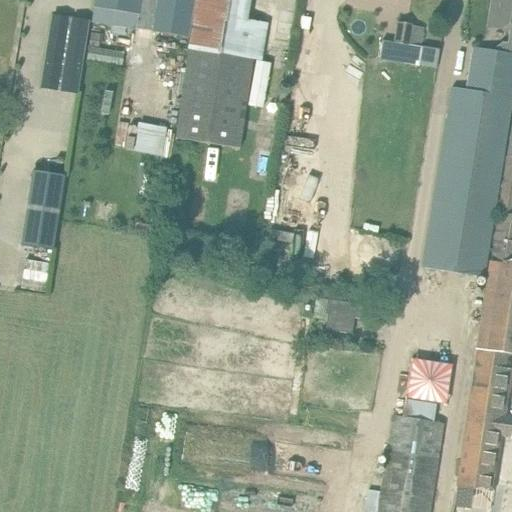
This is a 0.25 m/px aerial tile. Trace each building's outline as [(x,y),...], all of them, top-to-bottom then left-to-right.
[(94,0),(91,22),(188,38),(193,0),(94,0)] [(511,0),(491,0),(487,28),(509,31),(507,44),(502,43),(495,48),(494,52),(511,55),(511,0)] [(90,16),(49,12),(40,86),(78,91),(90,16)] [(397,23),(393,42),(407,45),(411,26),(397,23)] [(121,66),(123,53),(89,48),(86,61),(121,66)] [(511,55),(494,52),(473,49),(466,92),(451,90),(422,269),(483,278),(511,94),(511,55)] [(511,121),(455,488),(491,495),(492,492),(494,493),(503,438),(510,439),(511,435),(511,414),(506,414),(511,378),(511,369),(509,369),(511,355),(511,121)] [(33,169),(21,245),(53,250),(65,174),(33,169)] [(357,331),(358,302),(328,301),(327,329),(357,331)] [(368,490),(364,511),(427,511),(436,460),(437,460),(443,424),(432,422),(435,405),(404,400),(401,417),(392,415),(386,452),(380,492),(368,490)]
